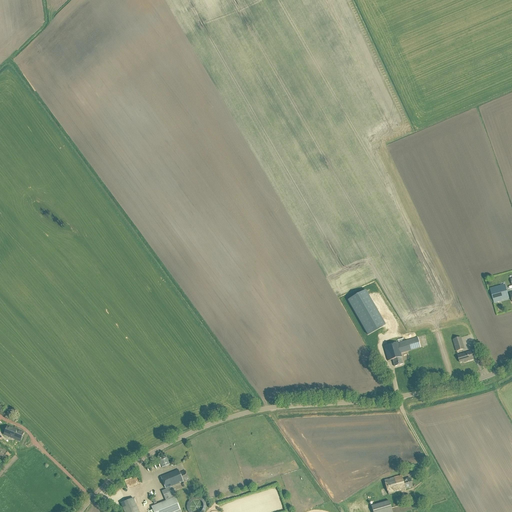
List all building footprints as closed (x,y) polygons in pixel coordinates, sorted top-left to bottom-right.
[(491,292),(493,301),(509,297),(506,288),(491,292)] [(365,291),(348,301),(354,312),(366,332),(368,335),(385,325),(365,291)] [(508,298),(493,302),(494,307),(509,303),(508,298)] [(402,365),(400,358),(399,354),(421,348),(418,338),(401,343),(399,337),(386,341),(388,346),(383,347),(388,362),(392,360),(394,367),(402,365)] [(460,339),(453,340),(457,352),(463,350),(460,339)] [(473,360),(471,352),(457,356),(459,363),(465,362),(466,362),(473,360)] [(20,442),(24,433),(7,426),(4,435),(20,442)] [(5,437),(4,440),(21,446),(22,443),(5,437)] [(159,460),(162,468),(170,465),(166,457),(159,460)] [(383,478),(389,476),(387,468),(381,470),(383,478)] [(179,473),(178,470),(160,477),(170,499),(175,497),(171,487),(173,486),(173,487),(188,481),(187,479),(188,479),(185,471),(179,473)] [(402,481),(401,477),(384,481),(388,495),(405,491),(405,490),(412,488),(410,479),(402,481)] [(180,511),(175,498),(151,507),(153,511),(180,511)] [(121,504),(124,511),(138,511),(133,499),(121,504)] [(372,511),(392,511),(389,501),(371,507),(372,511)]
